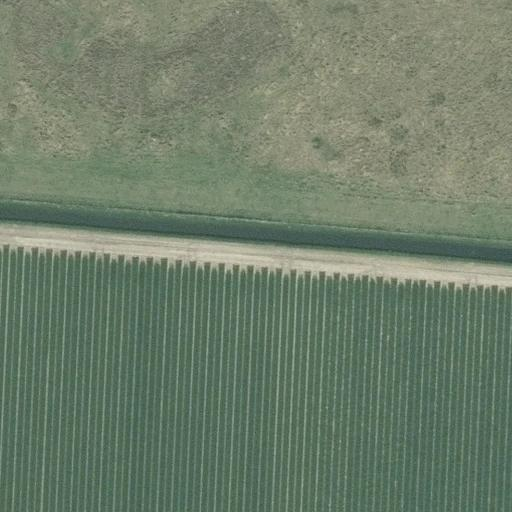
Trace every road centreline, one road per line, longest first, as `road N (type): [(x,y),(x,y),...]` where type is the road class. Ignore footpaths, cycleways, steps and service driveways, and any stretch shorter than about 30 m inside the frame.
road 1 (track): [(511,225),(0,182)]
road 2 (track): [(511,276),(0,233)]
